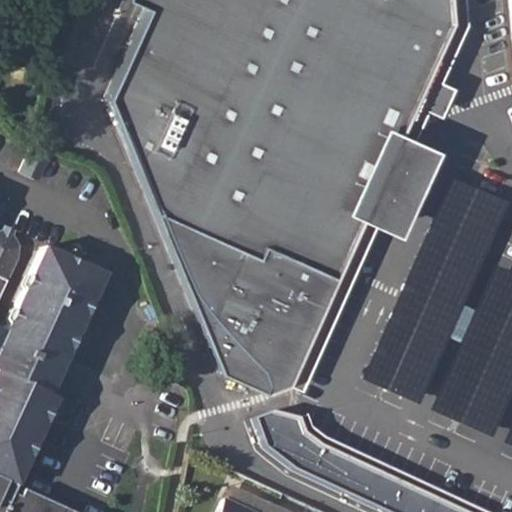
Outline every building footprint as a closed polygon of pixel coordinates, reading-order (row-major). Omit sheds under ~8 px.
[(260,392),(284,382),(447,18),(445,0),(130,0),(144,5),(103,95),(216,371),(260,392)] [(511,0),(488,0),(489,3),(509,2),(511,38),(511,0)] [(31,142),(28,149),(31,154),(33,152),(37,145),(31,142)] [(24,163),(22,168),(36,173),(46,150),(37,145),(33,152),(31,154),(24,163)] [(28,149),(19,167),(22,168),(24,163),(31,154),(28,149)] [(14,238),(12,235),(9,230),(5,228),(1,226),(0,225),(0,511),(80,511),(9,482),(22,455),(19,449),(22,442),(30,440),(38,421),(36,416),(39,408),(45,406),(50,396),(42,392),(45,385),(42,378),(45,371),(52,369),(63,347),(59,342),(62,336),(69,333),(77,315),(74,309),(79,301),(85,298),(98,270),(37,241),(24,270),(26,275),(22,285),(17,286),(8,305),(10,310),(6,318),(0,321),(0,276),(0,275),(0,269),(4,271),(13,251),(13,249),(14,241),(14,238)] [(469,511),(413,486),(298,433),(294,417),(269,410),(252,416),(262,443),(294,469),(388,511),(469,511)] [(219,464),(208,459),(204,472),(213,477),(219,464)] [(251,511),(218,496),(209,511),(251,511)]
